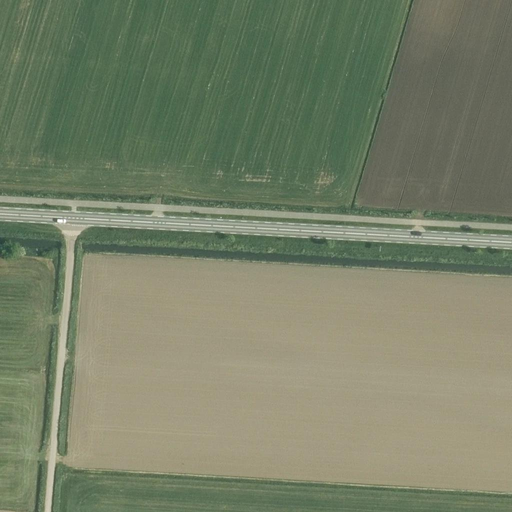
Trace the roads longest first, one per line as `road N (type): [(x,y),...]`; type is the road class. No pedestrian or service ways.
road 1 (secondary): [(511,242),(73,218)]
road 2 (unclassified): [(46,511),(73,218)]
